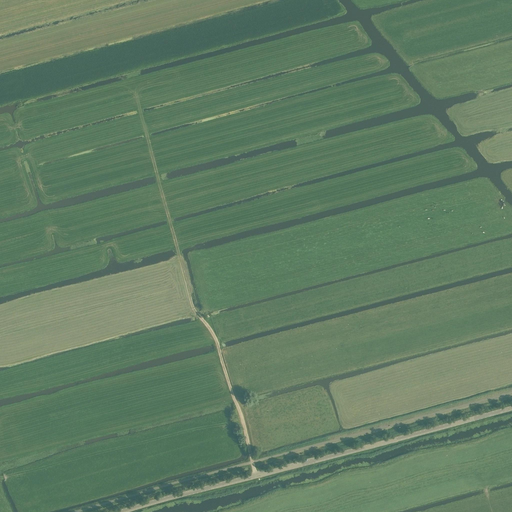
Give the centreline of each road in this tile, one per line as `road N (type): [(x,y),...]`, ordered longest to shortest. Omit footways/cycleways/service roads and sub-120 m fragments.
road 1 (track): [(256,476),(216,340),(193,311),(138,103),(98,104)]
road 2 (tertiary): [(120,511),(511,407)]
